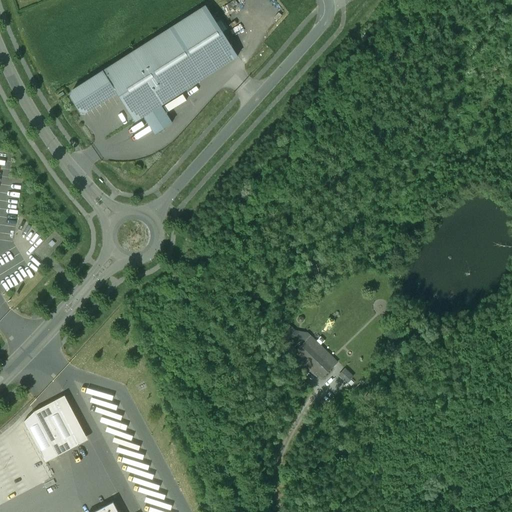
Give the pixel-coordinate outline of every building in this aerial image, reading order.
[(205,7),(72,91),(70,97),(80,112),(86,113),(116,94),(135,123),(143,117),(154,135),(172,124),(160,106),(237,57),(205,7)] [(338,361),(308,333),(295,331),(288,324),(281,331),(289,338),(292,335),(305,341),(294,352),(321,378),(338,361)] [(348,372),(344,369),(338,376),(347,384),(352,378),(350,376),(348,372)] [(65,396),(37,410),(25,422),(46,460),(88,438),(65,396)] [(117,511),(113,502),(94,511),(117,511)]
